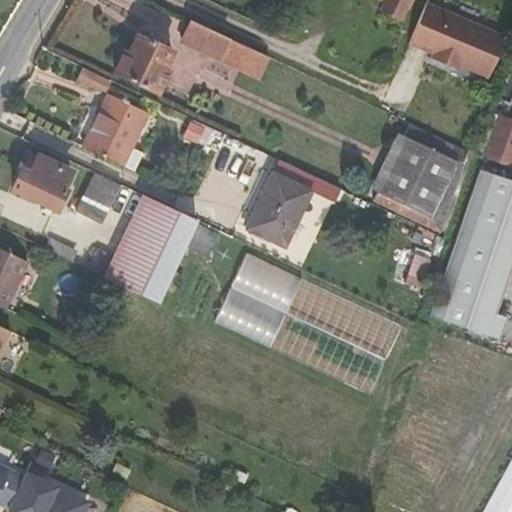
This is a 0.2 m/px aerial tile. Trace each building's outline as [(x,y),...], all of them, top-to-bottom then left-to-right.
[(411,0),(383,0),(379,8),(401,18),(405,10),(406,11),(411,0)] [(505,35),(426,1),(408,41),(432,52),(431,56),(446,63),(448,59),(460,64),(488,76),(505,35)] [(230,37),(192,20),(183,41),(220,58),(230,37)] [(126,50),(115,73),(158,93),(167,73),(162,71),(171,52),(163,48),(166,41),(152,35),(149,41),(138,36),(131,52),(126,50)] [(448,59),(446,63),(458,68),(460,64),(448,59)] [(78,79),(106,92),(109,83),(82,70),(78,79)] [(126,167),(133,151),(150,115),(108,95),(84,147),(126,167)] [(511,117),(506,115),(501,129),(511,133),(511,117)] [(213,128),(193,119),(185,138),(204,147),(213,128)] [(373,200),(439,231),(468,149),(409,121),(373,200)] [(511,133),(501,129),(490,157),(511,165),(511,133)] [(126,167),(136,172),(144,155),(133,151),(126,167)] [(38,157),(30,153),(22,170),(30,173),(38,157)] [(30,173),(22,170),(13,189),(48,205),(46,209),(51,212),(53,208),(57,209),(65,191),(62,190),(70,172),(38,157),(30,173)] [(274,173),(310,190),(316,177),(280,160),(274,173)] [(76,211),(103,223),(121,184),(94,172),(76,211)] [(247,228),(284,245),(310,190),(274,173),(273,172),(247,228)] [(511,183),(479,172),(429,314),(501,339),(509,317),(496,313),(511,267),(511,183)] [(107,277),(123,284),(132,265),(168,282),(197,220),(145,195),(116,258),(107,277)] [(199,221),(189,243),(209,252),(219,230),(199,221)] [(75,251),(51,239),(46,248),(72,260),(75,251)] [(0,305),(4,308),(26,260),(0,247),(0,305)] [(92,264),(87,261),(85,266),(105,276),(107,277),(116,258),(97,250),(92,264)] [(215,321),(369,393),(400,325),(247,254),(215,321)] [(420,255),(411,284),(426,289),(436,260),(420,255)] [(168,282),(132,265),(123,284),(159,301),(168,282)] [(107,277),(105,276),(97,290),(116,298),(123,284),(107,277)] [(0,353),(10,331),(0,326),(0,353)] [(163,396),(338,477),(357,435),(183,354),(163,396)] [(474,381),(423,362),(407,403),(457,423),(474,381)] [(448,429),(404,412),(389,453),(433,470),(448,429)] [(511,511),(511,459),(481,511),(511,511)] [(415,511),(428,481),(387,464),(373,498),(406,511),(415,511)] [(78,511),(84,500),(22,471),(8,500),(27,509),(25,511),(78,511)] [(25,511),(27,509),(8,500),(5,507),(15,511),(25,511)]
